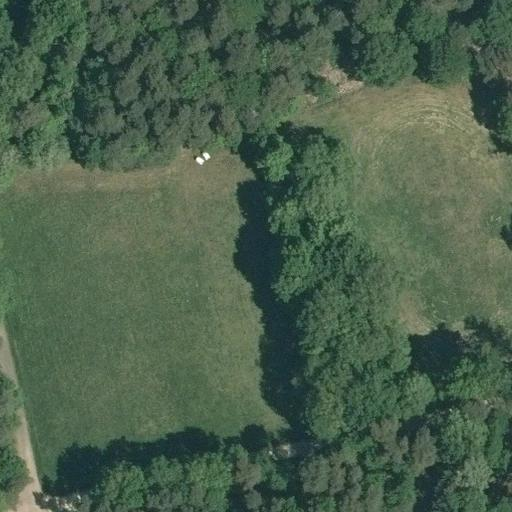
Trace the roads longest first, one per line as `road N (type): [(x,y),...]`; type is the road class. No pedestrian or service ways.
road 1 (track): [(40,511),(511,402)]
road 2 (track): [(40,511),(0,347)]
